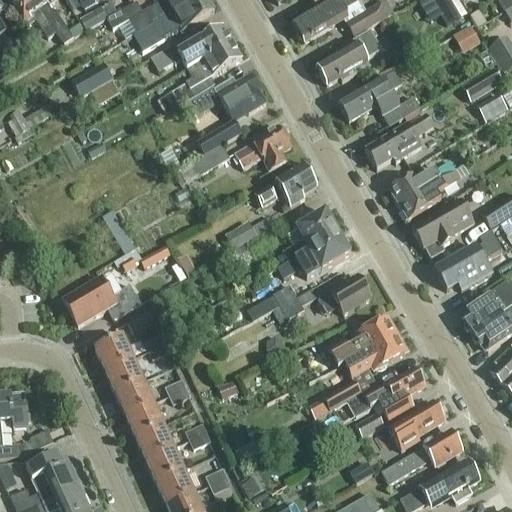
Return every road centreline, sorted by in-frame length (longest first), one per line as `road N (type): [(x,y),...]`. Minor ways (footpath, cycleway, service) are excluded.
road 1 (residential): [(511,467),(236,0)]
road 2 (residential): [(13,354),(55,366),(123,511)]
